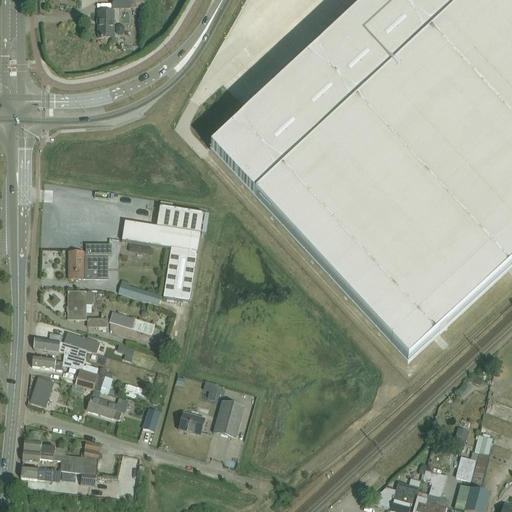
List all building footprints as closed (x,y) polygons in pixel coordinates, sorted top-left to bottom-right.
[(144,0),(112,0),(112,10),(135,10),(135,3),(145,3),(144,0)] [(511,0),(373,0),(210,151),(407,364),(511,266),(511,0)] [(113,13),(112,13),(98,13),(98,40),(113,40),(113,13)] [(90,140),(89,164),(97,165),(98,141),(90,140)] [(117,180),(117,170),(107,170),(107,180),(117,180)] [(203,215),(159,208),(156,228),(124,223),(121,242),(170,250),(163,298),(163,299),(164,300),(189,304),(203,215)] [(83,255),(83,254),(68,254),(68,281),(83,281),(83,280),(85,280),(85,281),(99,281),(99,260),(107,260),(107,257),(111,257),(111,246),(85,246),(85,255),(83,255)] [(161,308),(164,300),(163,299),(163,298),(121,285),(118,295),(161,308)] [(85,322),(85,307),(90,307),(92,306),(92,294),(89,294),(68,294),(68,322),(85,322)] [(112,314),(109,324),(110,324),(150,336),(150,337),(151,337),(154,327),(153,326),(153,327),(112,315),(113,314),(112,314)] [(67,335),(63,345),(68,346),(71,348),(79,350),(96,356),(100,345),(86,339),(86,341),(83,340),(67,335)] [(34,340),(33,351),(58,354),(63,355),(77,359),(79,350),(71,348),(68,346),(63,345),(61,344),(59,343),(49,342),(34,340)] [(119,348),(117,354),(132,359),(134,353),(119,348)] [(62,364),(62,366),(79,372),(82,372),(83,368),(85,361),(77,359),(63,355),(62,364)] [(61,373),(62,366),(62,364),(55,363),(55,362),(32,359),(31,369),(61,373)] [(83,368),(82,372),(96,377),(98,371),(85,367),(85,368),(83,368)] [(79,372),(75,386),(92,391),(97,377),(96,377),(82,372),(79,372)] [(97,377),(92,391),(99,393),(103,379),(97,377)] [(469,379),(466,387),(477,391),(480,384),(469,379)] [(38,380),(30,404),(45,409),(53,385),(38,380)] [(205,385),(203,392),(209,393),(208,400),(214,402),(218,388),(205,385)] [(107,400),(109,388),(101,387),(99,399),(107,400)] [(124,401),(142,406),(144,397),(126,393),(124,401)] [(87,412),(100,417),(112,420),(119,423),(121,414),(114,412),(116,407),(92,399),(87,412)] [(221,403),(213,435),(235,441),(244,409),(221,403)] [(142,431),(145,432),(154,434),(160,415),(148,412),(142,431)] [(183,415),(178,432),(199,438),(204,421),(183,415)] [(461,456),(468,434),(458,430),(451,453),(461,456)] [(41,444),(24,442),(23,453),(65,458),(65,450),(41,448),(41,444)] [(100,448),(86,444),(84,460),(98,462),(100,448)] [(98,462),(84,460),(65,458),(23,453),(22,463),(39,465),(40,461),(61,463),(60,473),(62,473),(82,476),(96,477),(98,462)] [(470,490),(464,511),(484,511),(489,496),(481,493),(478,493),(487,457),(479,455),(476,463),(476,466),(471,484),(470,490)] [(461,459),(456,480),(471,484),(476,466),(476,463),(461,459)] [(61,479),(62,473),(60,473),(21,469),(20,480),(49,484),(50,478),(61,479)] [(444,488),(447,478),(425,471),(422,481),(432,484),(444,488)] [(95,488),(96,477),(82,476),(80,487),(95,488)] [(408,511),(411,506),(415,507),(416,501),(418,494),(419,491),(398,484),(395,492),(390,510),(389,511),(408,511)] [(440,500),(444,488),(432,484),(428,497),(423,511),(445,511),(447,509),(449,503),(440,500)] [(460,487),(454,511),(455,511),(457,511),(464,511),(470,490),(462,488),(460,487)] [(390,510),(395,492),(386,490),(374,500),(373,506),(388,510),(388,509),(390,510)] [(423,511),(428,497),(418,494),(416,501),(415,507),(413,511),(423,511)]
